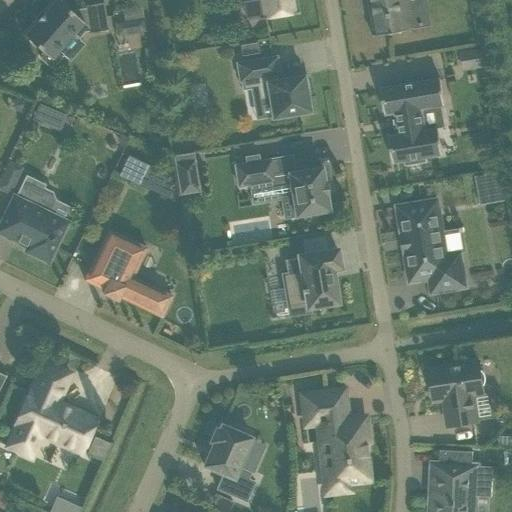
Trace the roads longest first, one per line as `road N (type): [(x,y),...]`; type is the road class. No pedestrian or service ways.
road 1 (residential): [(330,0),(388,350)]
road 2 (residential): [(186,388),(172,369),(0,286)]
road 3 (residential): [(388,350),(186,388)]
road 4 (residential): [(388,350),(404,447),(402,511)]
road 5 (residential): [(141,511),(186,388)]
